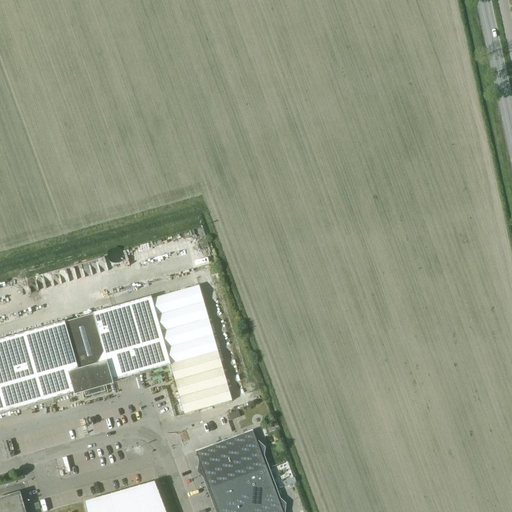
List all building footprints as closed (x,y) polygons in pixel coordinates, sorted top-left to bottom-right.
[(232,401),(199,285),(152,299),(151,297),(0,340),(0,413),(84,390),(170,365),(184,414),(232,401)] [(240,417),(238,411),(228,414),(231,421),(240,417)] [(282,511),(253,430),(233,437),(195,452),(217,511),(282,511)] [(165,511),(154,482),(149,484),(84,503),(86,511),(165,511)] [(0,511),(24,511),(19,494),(8,497),(7,495),(2,496),(3,498),(0,499),(0,511)]
